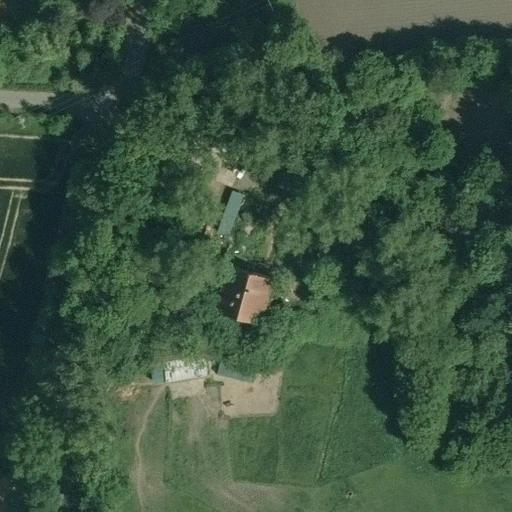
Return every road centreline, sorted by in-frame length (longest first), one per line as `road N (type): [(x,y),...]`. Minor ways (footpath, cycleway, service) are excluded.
road 1 (unclassified): [(83,511),(66,375),(108,114)]
road 2 (unclassified): [(108,114),(136,82),(148,0)]
